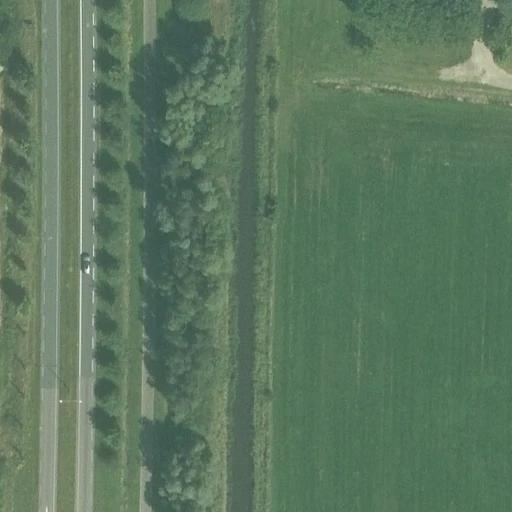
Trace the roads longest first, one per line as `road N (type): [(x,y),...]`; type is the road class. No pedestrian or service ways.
road 1 (primary): [(42,0),(44,511)]
road 2 (primary): [(84,511),(82,0)]
